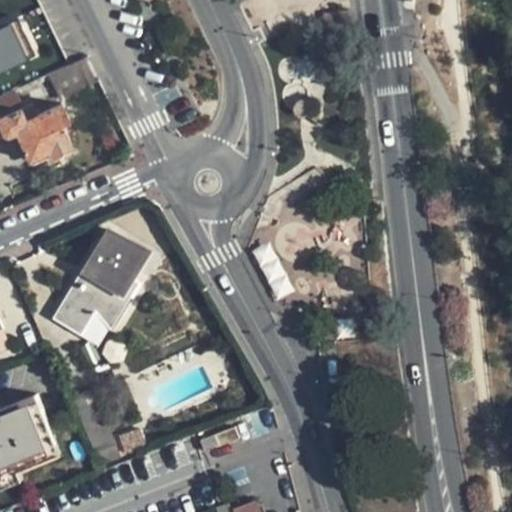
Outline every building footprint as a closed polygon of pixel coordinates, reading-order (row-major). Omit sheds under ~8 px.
[(0,66),(34,51),(18,17),(0,25),(0,66)] [(96,79),(85,55),(79,58),(89,83),(96,79)] [(61,95),(89,83),(79,58),(71,61),(49,72),(61,95)] [(0,105),(20,97),(15,88),(0,94),(0,105)] [(31,155),(68,138),(60,122),(70,118),(62,100),(39,111),(34,101),(0,116),(5,126),(7,129),(13,130),(18,128),(31,155)] [(54,150),(70,143),(68,138),(31,155),(32,159),(54,149),(54,150)] [(118,262),(134,237),(113,226),(89,267),(94,271),(103,276),(99,285),(88,281),(73,305),(68,303),(60,316),(58,315),(57,317),(83,333),(97,310),(110,327),(113,326),(110,322),(130,289),(126,286),(135,272),(118,262)] [(150,245),(134,237),(118,262),(135,272),(150,245)] [(94,271),(88,281),(99,285),(103,276),(94,271)] [(0,349),(10,345),(2,327),(0,327),(0,349)] [(73,399),(95,456),(117,447),(94,391),(73,399)] [(0,477),(20,469),(16,459),(59,442),(39,392),(0,408),(0,421),(1,422),(4,428),(0,429),(0,477)] [(206,450),(241,436),(236,425),(201,438),(206,450)] [(142,430),(121,438),(127,455),(148,446),(142,430)] [(117,447),(95,456),(100,467),(121,459),(117,447)] [(268,511),(266,504),(258,501),(237,508),(238,511),(241,511),(247,510),(247,511),(268,511)]
